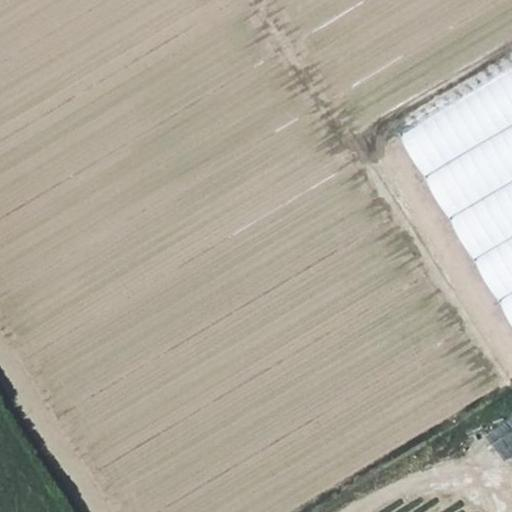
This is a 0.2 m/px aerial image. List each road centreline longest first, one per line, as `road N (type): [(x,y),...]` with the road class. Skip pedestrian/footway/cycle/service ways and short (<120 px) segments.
road 1 (track): [(102,511),(0,350)]
road 2 (track): [(352,511),(442,457),(511,458)]
